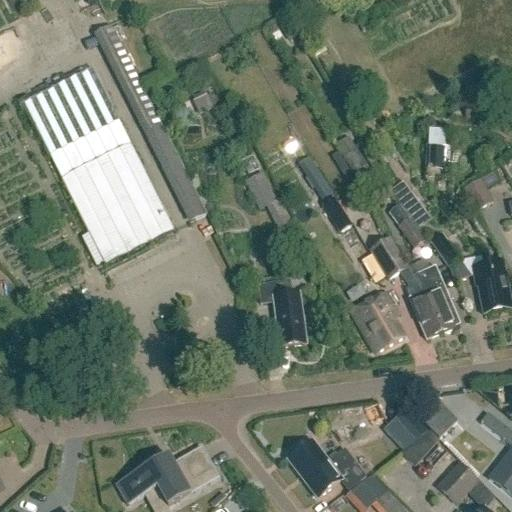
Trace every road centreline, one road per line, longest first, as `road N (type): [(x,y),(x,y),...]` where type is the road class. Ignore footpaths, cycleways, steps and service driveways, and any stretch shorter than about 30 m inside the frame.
road 1 (residential): [(511,368),(226,409)]
road 2 (residential): [(226,409),(47,430),(32,425),(0,382)]
road 3 (residential): [(293,511),(239,446),(226,409)]
